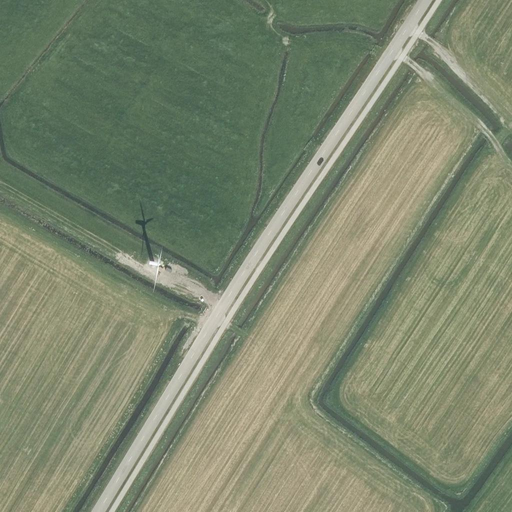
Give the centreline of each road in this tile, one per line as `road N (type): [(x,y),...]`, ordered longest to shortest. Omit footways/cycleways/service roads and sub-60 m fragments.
road 1 (secondary): [(165,400),(425,0)]
road 2 (track): [(0,183),(221,307)]
road 3 (secondary): [(165,400),(98,511)]
